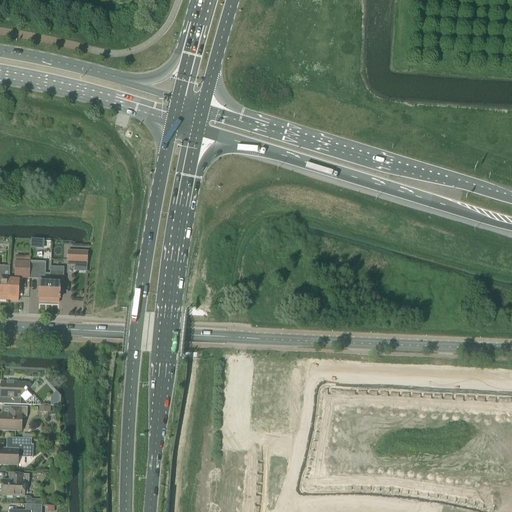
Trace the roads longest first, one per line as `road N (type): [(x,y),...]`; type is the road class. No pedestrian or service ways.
road 1 (tertiary): [(511,350),(0,326)]
road 2 (primary): [(173,117),(142,274),(123,511)]
road 3 (primary): [(151,511),(172,264),(197,128)]
road 4 (motorway): [(197,128),(511,226)]
road 5 (motorway): [(511,200),(201,108)]
road 6 (residential): [(290,495),(313,375),(511,387)]
road 7 (tertiary): [(0,71),(173,117)]
road 8 (residential): [(436,511),(290,495)]
road 9 (tertiary): [(127,82),(0,51)]
